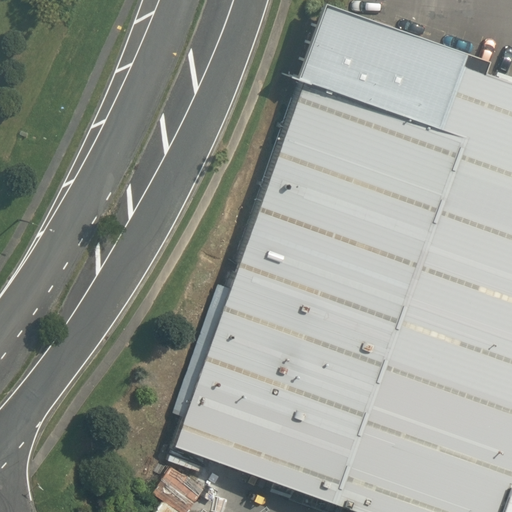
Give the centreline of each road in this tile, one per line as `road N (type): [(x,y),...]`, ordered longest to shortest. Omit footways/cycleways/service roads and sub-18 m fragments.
road 1 (unclassified): [(240,0),(145,215),(0,430)]
road 2 (unclassified): [(0,343),(92,186),(175,0)]
